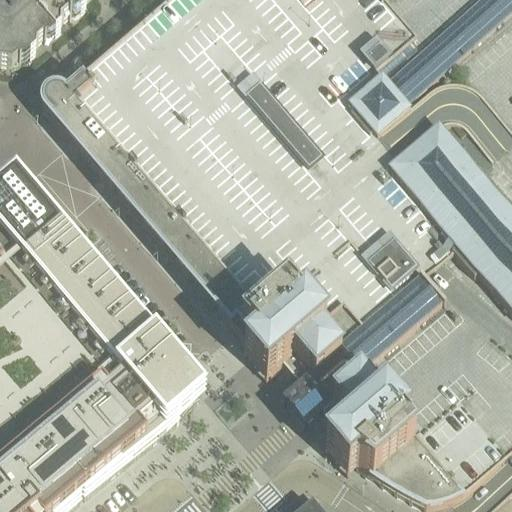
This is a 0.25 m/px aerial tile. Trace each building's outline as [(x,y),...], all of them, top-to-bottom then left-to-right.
[(0,71),(10,73),(16,68),(18,70),(20,68),(16,64),(23,58),(28,63),(34,59),(34,52),(41,46),(43,48),(45,46),(41,42),(49,36),(54,41),(59,37),(60,30),(67,24),(68,25),(70,24),(67,20),(74,13),(79,19),(84,14),(85,8),(93,0),(26,0),(0,23),(0,71)] [(447,511),(450,511),(499,511),(511,501),(511,27),(430,98),(421,87),(418,83),(367,24),(382,13),(370,0),(183,0),(65,103),(59,99),(53,98),(47,100),(43,104),(41,109),(41,115),(44,120),(247,357),(243,361),(265,387),(281,373),(310,406),(340,442),(324,456),(347,482),(355,474),(365,481),(379,492),(394,500),(408,508),(414,511),(447,511)] [(370,0),(382,13),(367,24),(418,83),(421,87),(486,30),(483,26),(467,7),(474,0),(370,0)] [(511,0),(474,0),(467,7),(483,26),(486,30),(421,87),(430,98),(511,27),(511,0)] [(0,511),(75,511),(79,509),(78,507),(82,503),(84,505),(165,440),(200,405),(14,187),(0,198),(0,511)]
